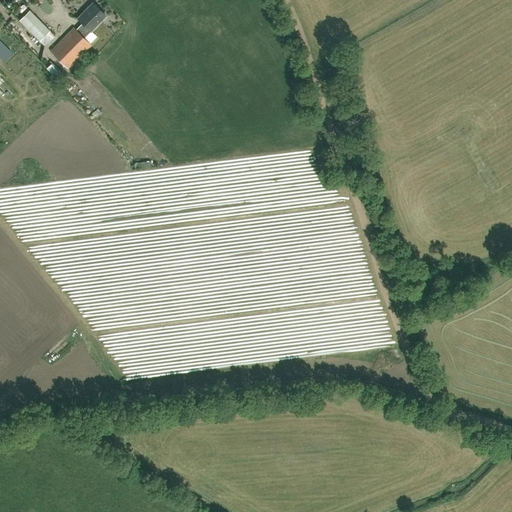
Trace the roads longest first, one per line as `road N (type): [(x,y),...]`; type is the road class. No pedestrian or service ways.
road 1 (track): [(427,401),(347,378),(317,379),(148,401),(61,403),(0,419)]
road 2 (track): [(427,401),(285,0)]
